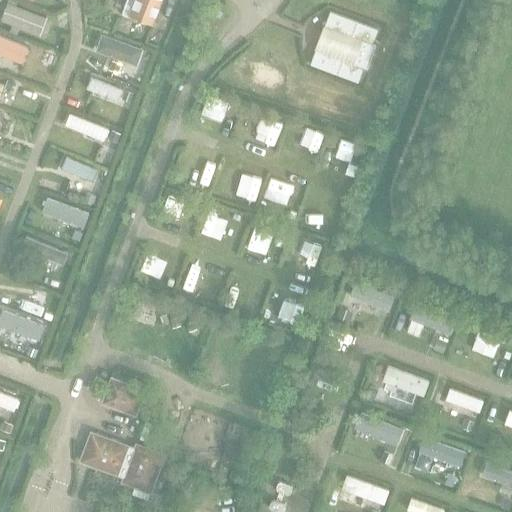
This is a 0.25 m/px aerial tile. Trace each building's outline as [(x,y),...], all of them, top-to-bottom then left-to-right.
[(125,0),(121,12),(151,23),(159,0),(125,0)] [(38,34),(45,17),(6,1),(0,15),(0,19),(10,24),(8,30),(15,33),(18,26),(38,34)] [(362,66),(366,68),(375,45),(371,43),(376,28),(329,11),(309,63),(356,81),(362,66)] [(94,50),(135,65),(142,48),(100,32),(94,50)] [(0,54),(22,63),(29,46),(0,34),(0,54)] [(228,87),(253,61),(244,53),(219,79),(228,87)] [(271,97),(286,64),(275,59),(260,92),(271,97)] [(121,93),(125,82),(93,71),(89,82),(108,89),(106,93),(115,96),(116,92),(121,93)] [(80,111),(111,124),(116,113),(84,100),(80,111)] [(59,138),(98,154),(103,142),(64,126),(59,138)] [(91,180),(96,168),(65,155),(59,167),(79,175),(78,178),(82,180),(83,177),(91,180)] [(83,224),(88,211),(55,198),(50,211),(68,218),(67,221),(74,223),(75,221),(83,224)] [(61,264),(66,251),(24,234),(19,247),(37,255),(36,257),(45,261),(46,258),(61,264)] [(0,319),(0,323),(39,338),(45,325),(4,309),(0,319)] [(101,402),(134,414),(143,389),(110,377),(101,402)] [(0,404),(12,410),(17,398),(0,391),(0,404)] [(133,441),(131,447),(90,431),(79,460),(117,474),(121,475),(119,481),(149,492),(164,452),(133,441)] [(218,462),(236,469),(243,448),(226,441),(218,462)] [(245,449),(237,471),(230,469),(227,476),(239,481),(242,473),(245,474),(249,462),(251,456),(249,455),(250,451),(245,449)]
